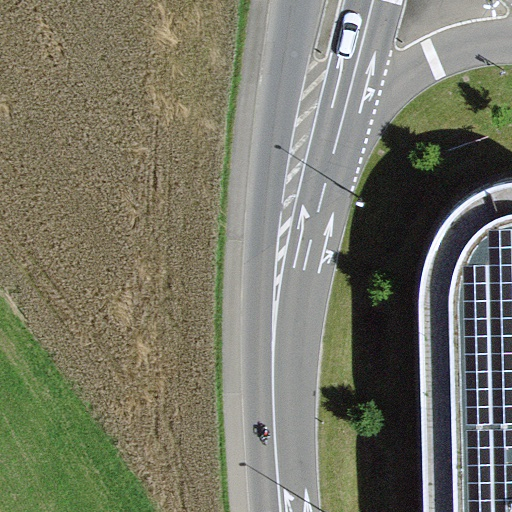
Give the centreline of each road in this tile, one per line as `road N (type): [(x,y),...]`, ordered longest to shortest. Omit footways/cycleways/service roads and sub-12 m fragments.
road 1 (tertiary): [(299,0),(269,163),(257,372),(267,511)]
road 2 (tertiary): [(301,511),(294,407),(303,272),(343,114)]
road 3 (tertiary): [(343,114),(432,56),(511,40)]
